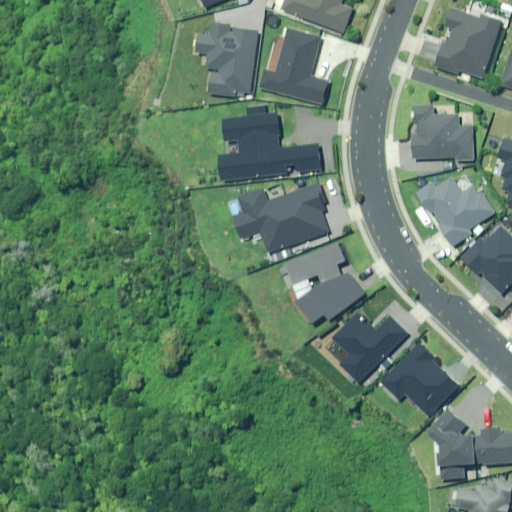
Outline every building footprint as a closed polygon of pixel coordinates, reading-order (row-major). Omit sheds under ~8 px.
[(203,0),(208,9),(229,0),(203,0)] [(287,0),(283,12),(346,35),(355,11),(344,7),(346,0),(287,0)] [(462,73),(484,80),(503,22),(483,15),(482,20),(454,11),(449,28),(455,30),(449,47),(444,45),(436,69),(461,78),(462,73)] [(239,93),(254,95),(261,33),(233,30),(233,27),(215,25),(214,38),(202,37),(199,56),(209,57),(208,72),(215,72),(212,96),(239,99),(239,93)] [(265,69),(260,90),(324,106),(330,82),(313,78),(323,38),(289,30),(278,72),(265,69)] [(511,55),(502,87),(511,89),(511,55)] [(414,107),(416,160),(457,159),(457,163),(476,162),(475,127),(461,127),(461,116),(437,116),(436,106),(414,107)] [(222,157),(225,184),(324,172),(321,145),(284,150),(280,114),(226,121),(229,144),(240,143),(242,155),(222,157)] [(506,206),(511,208),(511,142),(506,140),(499,161),(507,164),(502,178),(508,180),(503,192),(510,194),(506,206)] [(416,195),(453,249),(473,235),(471,232),(498,214),(484,193),(481,196),(474,186),(464,193),(454,178),(439,189),(435,182),(416,195)] [(329,204),(321,184),(271,202),(266,189),(239,199),(245,215),(236,219),(245,241),(264,234),(271,254),(330,233),(323,214),(327,212),(325,206),(329,204)] [(482,240),(463,260),(502,297),(511,286),(511,234),(504,227),(487,244),(482,240)] [(340,245),(286,266),(301,304),(297,307),(316,329),(328,319),(333,326),(368,297),(351,277),(343,280),(338,267),(347,264),(340,245)] [(362,386),(410,335),(392,319),(379,332),(361,315),(336,341),(353,357),(342,368),(362,386)] [(419,348),(383,385),(402,403),(408,398),(431,420),(461,388),(419,348)] [(511,511),(511,509),(511,476),(499,474),(498,482),(482,479),(481,484),(467,482),(464,500),(475,502),(473,511),(511,511)]
